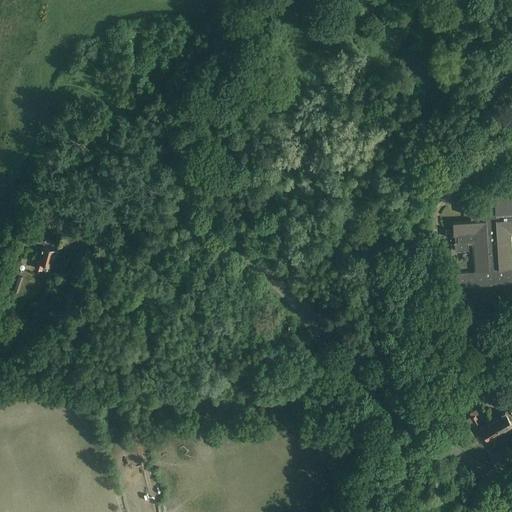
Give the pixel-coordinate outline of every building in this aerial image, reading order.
[(463,201),(463,214),(470,215),(471,222),(452,223),(453,228),(453,236),(455,236),(455,242),(454,242),(455,251),(468,251),(468,245),(474,245),(475,271),(476,271),(476,272),(458,273),(456,275),(456,278),(455,278),(455,287),(490,285),(499,285),(511,283),(511,195),(494,197),(494,201),(475,202),(475,201),(463,201)] [(237,211),(241,214),(246,209),(242,205),(237,211)] [(31,233),(29,239),(44,243),(46,237),(31,233)] [(37,261),(35,268),(49,272),(55,251),(43,247),(39,261),(37,261)] [(13,292),(18,293),(23,277),(19,276),(13,292)] [(500,400),(496,403),(500,410),(505,407),(500,400)] [(507,411),(492,420),(500,433),(511,426),(511,424),(508,417),(509,416),(507,411)] [(471,418),(475,425),(479,423),(475,416),(471,418)] [(482,432),(487,441),(500,433),(492,420),(477,429),(480,433),(482,432)]
